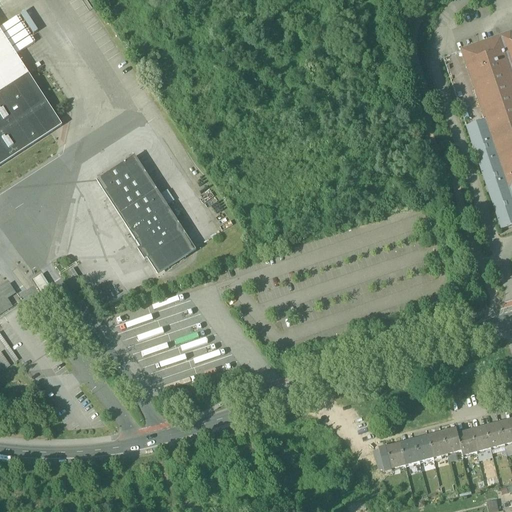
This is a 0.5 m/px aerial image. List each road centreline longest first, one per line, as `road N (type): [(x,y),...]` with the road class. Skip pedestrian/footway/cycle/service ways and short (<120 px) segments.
road 1 (residential): [(0,449),(134,444),(321,385)]
road 2 (unclassified): [(511,406),(356,445),(327,411),(321,385)]
road 3 (residential): [(321,385),(511,321)]
